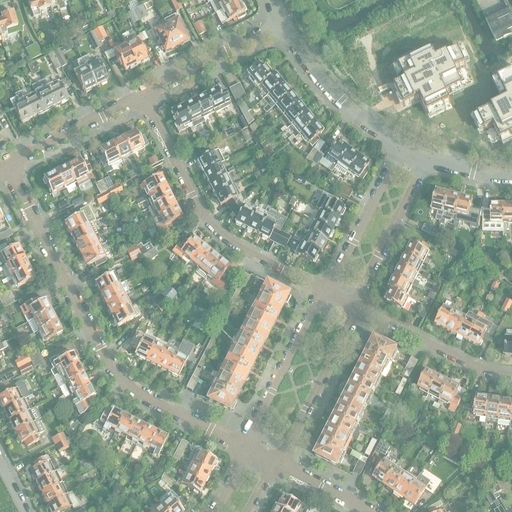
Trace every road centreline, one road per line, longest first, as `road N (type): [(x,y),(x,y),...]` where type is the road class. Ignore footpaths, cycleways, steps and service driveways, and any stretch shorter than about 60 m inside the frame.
road 1 (residential): [(244,447),(120,377),(6,165)]
road 2 (residential): [(327,291),(216,231),(143,95)]
road 3 (residential): [(276,464),(354,304)]
road 4 (residential): [(327,291),(244,447)]
road 5 (residential): [(284,23),(342,99),(404,146)]
road 6 (residential): [(511,374),(473,365),(354,304)]
road 7 (residential): [(404,146),(327,291)]
road 8 (residential): [(354,304),(428,158)]
road 9 (residential): [(143,95),(284,23)]
road 10 (residential): [(6,165),(143,95)]
